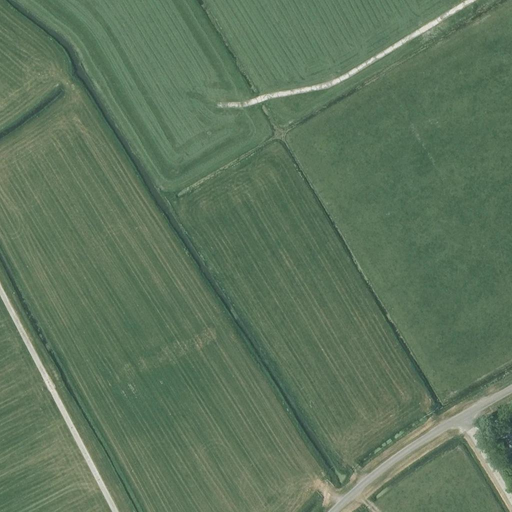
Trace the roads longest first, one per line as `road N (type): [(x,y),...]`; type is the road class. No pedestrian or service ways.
road 1 (track): [(470,0),(337,80),(265,97)]
road 2 (unclassified): [(338,511),(374,477),(511,390)]
